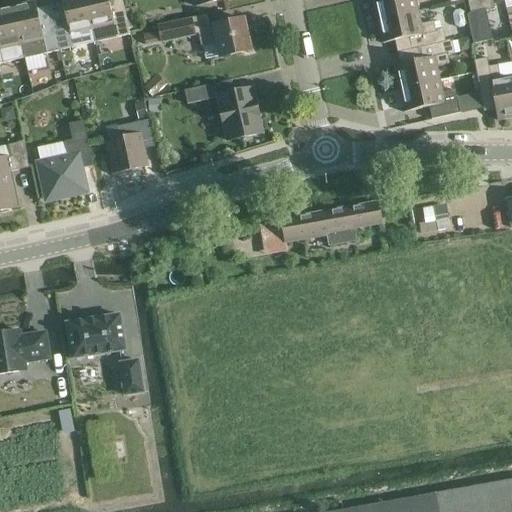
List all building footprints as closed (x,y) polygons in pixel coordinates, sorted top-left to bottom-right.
[(61,0),(66,20),(54,23),(60,50),(72,47),(69,34),(92,29),(85,0),(61,0)] [(85,0),(92,29),(96,43),(130,36),(124,9),(111,12),(108,0),(85,0)] [(372,0),(377,21),(418,12),(414,0),(372,0)] [(466,0),(469,12),(470,13),(467,16),(473,45),(492,41),(486,12),(495,10),(492,0),(466,0)] [(35,1),(13,5),(22,45),(25,57),(36,55),(46,53),(60,50),(54,23),(40,26),(35,1)] [(0,62),(12,60),(25,57),(22,45),(13,5),(0,8),(0,62)] [(418,12),(377,21),(382,43),(407,37),(410,50),(416,49),(416,48),(445,41),(445,40),(442,28),(435,30),(433,21),(420,24),(418,12)] [(158,33),(143,36),(145,46),(161,43),(161,44),(196,37),(192,19),(157,27),(158,33)] [(205,60),(219,57),(251,50),(244,19),(212,26),(213,28),(197,31),(200,45),(202,45),(205,60)] [(471,49),(469,38),(457,40),(460,51),(471,49)] [(399,90),(439,81),(436,66),(449,64),(447,55),(454,53),(451,39),(445,40),(445,41),(416,48),(416,49),(418,59),(394,65),(399,90)] [(497,64),(487,66),(485,58),(474,60),(481,96),(492,94),(497,120),(511,117),(511,75),(500,77),(497,64)] [(154,79),(144,87),(152,97),(162,88),(154,79)] [(442,93),(439,81),(399,90),(404,112),(430,106),(433,119),(460,114),(455,90),(442,93)] [(254,100),(251,88),(233,92),(231,82),(184,92),(187,106),(218,99),(220,108),(219,108),(223,124),(224,123),(227,140),(261,133),(257,116),(258,116),(255,100),(254,100)] [(161,115),(161,100),(149,100),(149,115),(161,115)] [(148,118),(145,103),(135,105),(138,120),(148,118)] [(148,119),(136,121),(117,126),(119,138),(107,140),(114,173),(146,166),(141,144),(153,142),(148,119)] [(83,121),(69,124),(72,140),(74,149),(89,146),(83,121)] [(10,156),(0,158),(0,209),(14,207),(6,171),(28,167),(23,141),(7,144),(10,156)] [(46,200),(86,191),(78,154),(38,163),(46,200)] [(357,242),(354,229),(382,224),(378,203),(281,220),(285,243),(328,236),(329,247),(357,242)] [(421,235),(438,232),(436,222),(449,220),(446,204),(423,209),(425,224),(419,225),(421,235)] [(124,350),(119,314),(66,322),(71,358),(124,350)] [(24,362),(48,358),(44,332),(27,335),(27,336),(20,337),(18,330),(0,332),(0,373),(25,370),(24,362)] [(138,360),(119,363),(124,396),(144,393),(138,360)] [(511,511),(511,479),(331,511),(511,511)]
